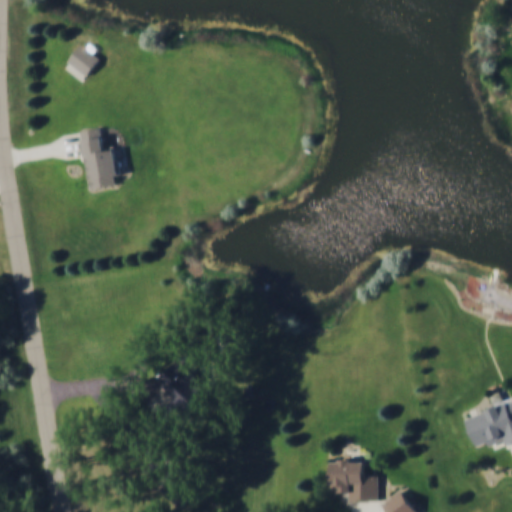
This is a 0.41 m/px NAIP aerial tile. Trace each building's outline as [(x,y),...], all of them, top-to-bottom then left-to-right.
[(102,57),(83,41),(68,59),(87,75),(102,57)] [(91,187),(123,182),(117,145),(106,147),(103,126),(82,129),(91,187)] [(187,352),(200,363),(195,368),(214,385),(176,428),(157,412),(168,400),(174,393),(161,381),(187,352)] [(468,418),(511,399),(511,403),(511,441),(509,443),(507,439),(494,444),(491,439),(479,444),(468,418)] [(337,458),(344,458),(344,455),(357,455),(357,459),(370,459),(370,473),(383,473),(382,498),(367,498),(353,498),(353,488),(346,488),(346,482),(337,482),(337,458)] [(182,464),(203,482),(186,503),(164,485),(174,473),(182,464)] [(404,489),(421,511),(393,511),(386,502),(404,489)]
